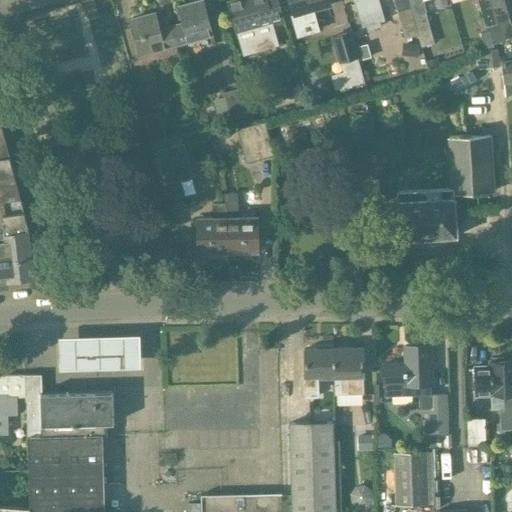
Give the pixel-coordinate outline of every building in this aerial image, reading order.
[(170,26),(175,44),(213,34),(203,0),(201,0),(179,6),(183,23),(170,26)] [(235,0),(228,2),(240,42),(276,31),(273,24),(285,20),(278,0),(235,0)] [(289,0),(294,15),(291,16),(295,27),(316,21),(312,10),(330,5),(329,0),(289,0)] [(354,0),(355,3),(362,26),(366,25),(367,30),(381,26),(380,21),(384,20),(378,0),(354,0)] [(418,35),(410,7),(408,0),(393,0),(405,39),(418,35)] [(490,0),(477,0),(490,45),(502,42),(501,39),(502,39),(490,0)] [(511,26),(511,23),(503,0),(490,0),(502,39),(511,36),(511,26)] [(65,10),(71,64),(95,61),(88,7),(65,10)] [(434,43),(426,12),(413,16),(418,35),(421,47),(434,43)] [(175,44),(170,26),(159,29),(155,13),(130,20),(139,54),(175,44)] [(332,77),(335,90),(364,82),(353,42),(350,32),(334,37),(332,37),(339,62),(342,61),(345,73),(332,77)] [(499,67),(498,49),(484,50),(486,69),(499,67)] [(511,60),(501,62),(503,84),(511,82),(511,60)] [(246,116),(239,89),(223,93),(230,120),(246,116)] [(159,112),(143,116),(146,125),(150,143),(151,144),(167,140),(165,135),(159,112)] [(0,122),(0,159),(10,159),(0,122)] [(237,129),(246,163),(273,156),(264,122),(237,129)] [(150,143),(149,143),(151,152),(152,152),(154,159),(158,157),(166,185),(180,181),(193,177),(181,135),(175,137),(176,138),(167,140),(151,144),(150,143)] [(452,188),(453,188),(454,193),(494,191),(490,135),(449,137),(452,188)] [(24,212),(21,199),(10,159),(0,159),(0,281),(35,277),(31,252),(29,252),(26,231),(29,230),(24,212)] [(452,188),(451,188),(397,192),(400,239),(457,236),(454,194),(454,193),(453,188),(452,188)] [(212,204),(212,217),(197,218),(198,252),(228,251),(227,217),(227,214),(225,203),(212,204)] [(256,217),(227,217),(228,251),(257,251),(256,217)] [(405,363),(383,364),(384,396),(419,395),(430,395),(429,385),(431,385),(430,345),(404,345),(405,363)] [(362,347),(333,348),(334,376),(335,395),(364,394),(362,347)] [(305,376),(303,376),(304,396),(318,395),(318,377),(332,376),(334,376),(333,348),(304,349),(305,376)] [(491,366),(475,367),(476,395),(492,395),(493,411),(501,411),(501,430),(511,429),(511,359),(504,360),(504,358),(494,359),(494,361),(491,361),(491,366)] [(26,397),(26,373),(0,374),(0,434),(8,434),(7,415),(18,415),(17,397),(26,397)] [(430,395),(419,395),(419,409),(428,409),(429,435),(447,434),(446,394),(430,395)] [(466,419),(467,446),(486,446),(485,418),(466,419)] [(335,511),(335,491),(333,423),(290,424),(292,511),(335,511)] [(393,453),(395,506),(429,504),(427,451),(393,453)] [(371,490),(364,485),(355,487),(350,494),(352,503),(359,508),(368,506),(373,499),(371,490)] [(285,511),(285,490),(204,493),(204,511),(285,511)]
